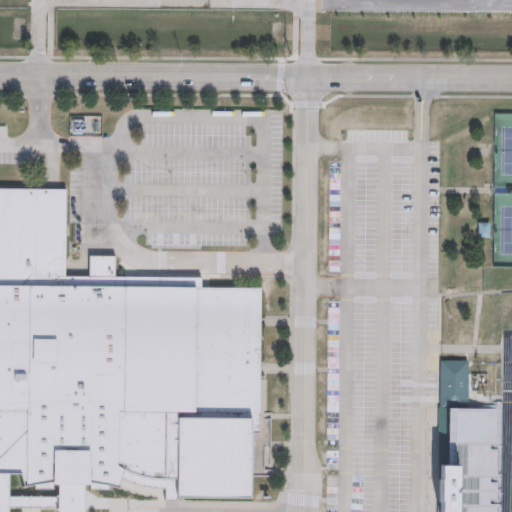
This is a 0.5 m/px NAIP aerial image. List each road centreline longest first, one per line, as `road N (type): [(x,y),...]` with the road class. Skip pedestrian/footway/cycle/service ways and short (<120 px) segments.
road 1 (tertiary): [(0,78),(511,79)]
road 2 (tertiary): [(312,78),(303,511)]
